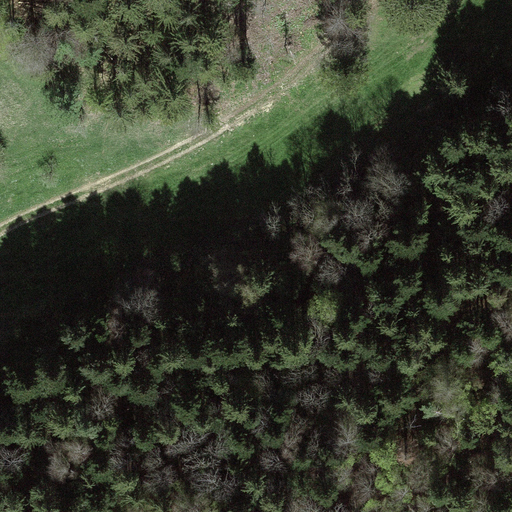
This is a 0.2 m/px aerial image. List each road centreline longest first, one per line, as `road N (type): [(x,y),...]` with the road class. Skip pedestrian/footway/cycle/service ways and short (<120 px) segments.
road 1 (track): [(443,0),(411,38),(0,231)]
road 2 (track): [(338,511),(364,451),(447,310),(511,229)]
road 3 (track): [(227,125),(372,11),(374,0)]
